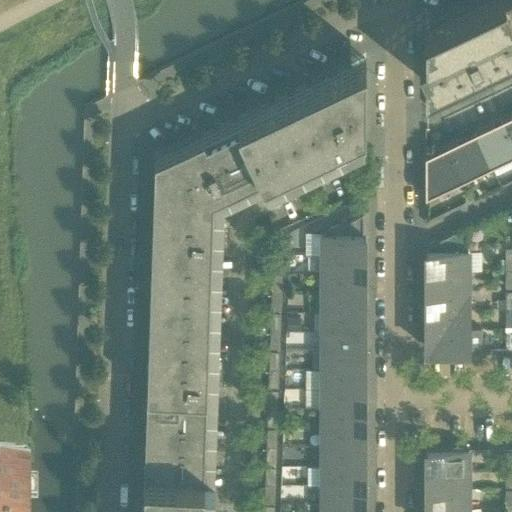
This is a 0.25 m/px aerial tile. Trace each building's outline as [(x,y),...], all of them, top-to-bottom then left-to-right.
[(488,0),(478,0),(469,5),(491,52),(509,43),(488,0)] [(511,6),(509,0),(488,0),(509,43),(511,41),(511,6)] [(469,5),(452,13),(474,60),(476,64),(485,60),(483,56),(491,52),(469,5)] [(452,13),(434,21),(457,68),(474,60),(452,13)] [(457,68),(434,21),(427,25),(425,25),(425,47),(419,50),(425,64),(425,83),(457,68)] [(314,78),(257,105),(155,154),(142,511),(202,511),(207,392),(217,392),(218,371),(207,371),(211,249),(222,250),(223,228),(212,228),(213,192),(365,120),(365,54),(314,78)] [(511,112),(501,118),(511,140),(511,112)] [(511,140),(501,118),(474,131),(490,163),(511,152),(511,140)] [(474,131),(447,144),(462,176),(490,163),(474,131)] [(462,176),(447,144),(425,154),(425,194),(462,176)] [(322,232),(322,254),(365,254),(365,233),(363,233),(363,212),(322,232)] [(425,267),(425,270),(469,270),(469,224),(427,244),(427,249),(425,249),(425,267)] [(272,268),(282,269),(283,254),(273,254),(272,268)] [(322,254),(322,273),(365,273),(365,254),(322,254)] [(425,270),(425,289),(469,289),(469,270),(425,270)] [(322,273),(321,292),(365,292),(365,273),(322,273)] [(271,306),(281,306),(282,278),(272,277),(271,306)] [(425,289),(425,308),(469,308),(469,289),(425,289)] [(321,292),(321,311),(365,311),(365,309),(365,292),(321,292)] [(425,308),(425,328),(469,328),(469,308),(425,308)] [(321,311),(322,330),(365,330),(365,328),(365,311),(321,311)] [(269,344),(280,345),(280,316),(270,316),(269,344)] [(469,328),(425,328),(425,348),(427,349),(427,348),(469,348),(469,328)] [(322,330),(322,350),(365,350),(365,347),(365,330),(322,330)] [(322,350),(322,369),(365,369),(365,350),(322,350)] [(268,383),(278,383),(279,354),(269,354),(268,383)] [(322,369),(321,388),(365,388),(365,369),(322,369)] [(321,388),(321,407),(365,407),(365,388),(321,388)] [(267,422),(277,422),(278,393),(268,393),(267,422)] [(321,407),(321,427),(365,427),(365,407),(321,407)] [(321,427),(321,446),(365,446),(365,427),(321,427)] [(266,460),(276,461),(277,432),(267,431),(266,460)] [(321,446),(321,465),(365,465),(365,463),(365,446),(321,446)] [(425,448),(425,468),(469,469),(469,448),(427,448),(425,448)] [(0,511),(30,511),(31,481),(15,481),(15,450),(0,449),(0,511)] [(321,465),(321,485),(365,485),(365,482),(365,466),(365,465),(321,465)] [(425,468),(425,488),(469,488),(469,469),(425,468)] [(264,499),(274,499),(275,470),(265,470),(264,499)] [(321,485),(321,504),(365,504),(365,501),(365,485),(321,485)] [(425,488),(425,507),(469,507),(469,488),(425,488)]
